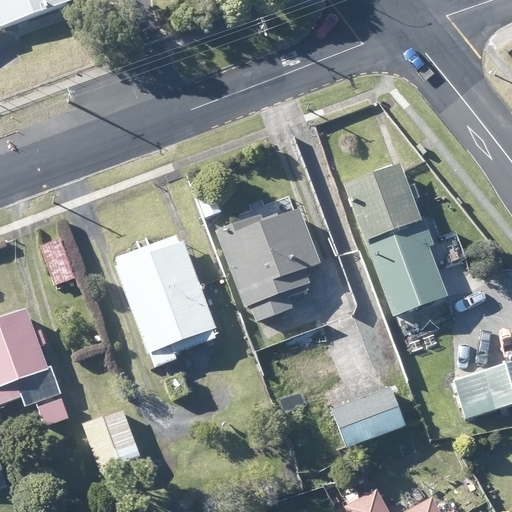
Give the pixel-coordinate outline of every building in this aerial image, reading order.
[(0,0),(0,31),(69,6),(66,0),(0,0)] [(288,136),(299,167),(301,166),(304,173),(324,165),(321,158),(322,157),(311,127),(292,135),(288,136)] [(421,220),(414,204),(400,165),(399,165),(394,168),(344,186),(392,317),(448,297),(437,268),(429,247),(433,245),(424,219),(421,220)] [(165,183),(179,219),(198,212),(184,176),(165,183)] [(426,198),(431,210),(455,200),(450,189),(426,198)] [(304,270),(314,266),(319,265),(298,209),(294,211),(276,218),(275,215),(262,220),(260,215),(241,222),(215,232),(245,308),(248,307),(265,351),(273,348),(270,341),(280,339),(269,313),(265,301),(278,295),(281,302),(308,291),(306,284),(310,283),(304,270)] [(216,339),(215,337),(212,330),(216,329),(183,241),(180,243),(177,235),(115,258),(118,266),(115,267),(147,354),(150,353),(155,367),(176,360),(175,354),(195,346),(216,339)] [(40,247),(55,286),(75,278),(61,239),(40,247)] [(0,318),(0,404),(21,397),(25,407),(62,394),(51,365),(48,367),(26,309),(0,318)] [(511,362),(456,379),(453,380),(464,417),(511,403),(511,362)] [(187,393),(181,378),(179,374),(164,380),(172,399),(181,395),(187,393)] [(382,390),(331,410),(347,448),(405,425),(390,386),(382,390)] [(45,427),(69,418),(61,398),(38,407),(45,427)] [(83,426),(100,471),(140,457),(123,411),(83,426)] [(455,511),(454,510),(449,511),(439,511),(432,497),(408,509),(403,498),(386,508),(376,489),(343,506),(346,511),(455,511)]
